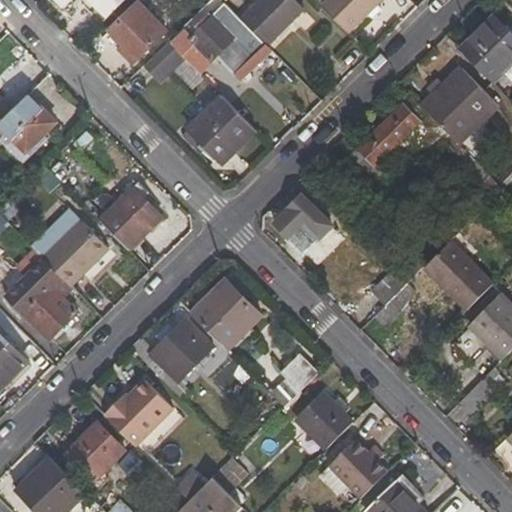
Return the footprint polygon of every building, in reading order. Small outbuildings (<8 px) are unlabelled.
[(94,6),(105,19),(125,0),(55,0),(62,7),(69,0),(92,0),(96,4),(94,6)] [(264,44),(239,19),(221,0),(210,0),(168,42),(180,55),(198,73),(215,56),(234,74),(264,44)] [(303,9),(293,0),(258,0),(239,19),(264,44),(265,45),(303,9)] [(381,0),(325,0),(320,5),(347,33),(381,0)] [(167,31),(139,1),(108,31),(122,45),(119,49),(133,63),(167,31)] [(511,64),(511,36),(492,15),(457,48),(492,83),(511,64)] [(158,76),(180,55),(168,42),(146,63),(158,76)] [(266,66),(297,97),(306,87),(275,56),(266,66)] [(37,80),(45,71),(35,59),(26,68),(37,80)] [(498,105),(459,66),(419,106),(459,145),(498,105)] [(54,123),(28,96),(0,124),(0,129),(25,154),(54,123)] [(223,165),(256,131),(221,96),(187,128),(223,165)] [(459,145),(419,106),(409,96),(346,160),(374,189),(389,175),(378,164),(395,146),(404,156),(413,148),(435,171),(442,165),(457,182),(448,191),(461,205),(457,210),(470,222),(479,213),(502,189),(459,145)] [(163,218),(133,187),(99,219),(131,251),(163,218)] [(333,226),(302,193),(272,222),(305,255),(333,226)] [(108,248),(79,220),(42,258),(70,285),(108,248)] [(451,240),(424,268),(466,310),(494,283),(451,240)] [(72,288),(70,285),(42,258),(4,297),(49,341),(78,313),(63,297),(72,288)] [(384,307),(408,283),(393,268),(371,292),(384,307)] [(263,316),(225,279),(190,313),(228,350),(263,316)] [(397,309),(415,290),(408,283),(384,307),(374,316),(385,327),(400,313),(397,309)] [(468,326),(501,360),(511,348),(511,305),(500,294),(468,326)] [(149,354),(158,362),(152,369),(170,388),(212,347),(184,320),(149,354)] [(0,334),(0,379),(22,356),(0,334)] [(149,354),(143,360),(152,369),(158,362),(149,354)] [(280,373),(285,379),(270,393),(275,399),(284,407),(302,388),(318,373),(299,354),(280,373)] [(22,356),(0,379),(0,392),(29,363),(22,356)] [(496,393),(482,379),(458,404),(472,416),(496,393)] [(128,401),(125,397),(105,417),(136,450),(174,412),(146,383),(128,401)] [(293,415),(313,397),(302,388),(284,407),(293,415)] [(325,393),(296,422),(325,451),(353,423),(325,393)] [(275,399),(263,411),(270,421),(284,407),(275,399)] [(125,451),(97,422),(63,456),(92,485),(125,451)] [(356,442),(329,467),(360,500),(387,474),(356,442)] [(35,511),(68,511),(85,494),(50,457),(15,491),(35,511)] [(204,486),(190,473),(176,489),(188,501),(204,486)] [(204,486),(188,501),(177,511),(237,511),(242,508),(213,477),(204,486)] [(426,511),(396,481),(365,511),(426,511)] [(132,511),(119,499),(106,511),(132,511)]
